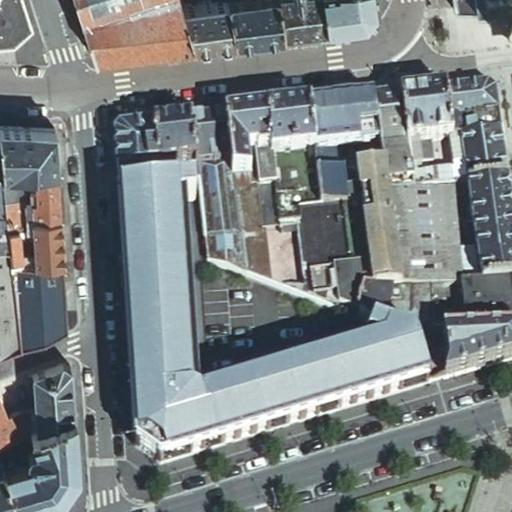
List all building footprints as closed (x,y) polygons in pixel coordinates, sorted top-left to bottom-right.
[(22,0),(0,0),(0,45),(14,47),(32,30),(22,0)] [(180,0),(75,0),(95,59),(195,47),(182,6),(180,0)] [(285,36),(280,0),(235,0),(229,1),(236,42),(285,36)] [(280,0),(285,36),(325,31),(321,0),(280,0)] [(367,26),(379,11),(377,0),(321,0),(325,31),(325,32),(367,26)] [(511,0),(452,0),(454,11),(484,7),(485,12),(511,9),(511,0)] [(195,47),(236,42),(229,1),(217,2),(182,6),(195,47)] [(488,86),(444,92),(451,141),(462,140),(469,139),(468,133),(467,120),(478,119),(479,132),(480,138),(501,135),(495,92),(488,86)] [(451,141),(444,92),(400,98),(407,147),(416,146),(430,144),(442,143),(448,142),(451,141)] [(407,147),(400,98),(374,100),(380,145),(383,167),(387,196),(413,193),(408,152),(398,154),(397,148),(407,147)] [(380,145),(374,100),(309,109),(314,155),(340,151),(359,148),(380,145)] [(314,155),(309,109),(266,114),(271,156),(271,160),(279,159),(283,158),(314,155)] [(268,156),(263,114),(256,115),(226,119),(232,165),(233,180),(245,179),(246,191),(261,189),(265,189),(261,157),(268,156)] [(266,114),(263,114),(268,156),(271,156),(266,114)] [(232,165),(226,119),(191,123),(196,164),(197,170),(232,165)] [(196,164),(191,123),(121,132),(116,139),(119,194),(154,190),(153,180),(152,169),(189,165),(196,164)] [(56,129),(0,126),(0,157),(2,171),(2,175),(22,173),(37,172),(59,170),(56,129)] [(507,181),(501,135),(480,138),(469,139),(462,140),(468,186),(507,181)] [(468,186),(462,140),(451,141),(448,142),(453,175),(448,175),(450,188),(451,188),(468,186)] [(442,143),(430,144),(432,162),(438,161),(437,151),(443,150),(442,143)] [(430,144),(416,146),(420,173),(434,171),(432,162),(430,144)] [(362,170),(383,167),(380,145),(359,148),(362,170)] [(420,173),(416,146),(407,147),(408,152),(413,193),(450,188),(448,175),(420,179),(420,173)] [(365,294),(374,294),(357,171),(362,170),(359,148),(340,151),(343,172),(348,208),(322,212),(335,312),(361,322),(360,307),(365,294)] [(314,155),(318,176),(343,172),(340,151),(314,155)] [(308,211),(322,209),(318,176),(314,155),(283,158),(287,186),(288,185),(290,197),(300,196),(301,198),(306,197),(308,211)] [(266,229),(278,227),(268,156),(261,157),(265,189),(261,189),(266,229)] [(296,215),(322,212),(322,209),(308,211),(306,197),(301,198),(300,196),(290,197),(288,185),(287,186),(283,158),(279,159),(279,164),(272,165),(271,160),(271,156),(268,156),(278,227),(278,234),(280,233),(298,230),(296,215)] [(192,186),(198,185),(197,170),(196,164),(189,165),(192,186)] [(219,268),(246,278),(235,193),(233,180),(232,165),(197,170),(198,185),(203,219),(208,264),(219,268)] [(399,291),(387,196),(383,167),(362,170),(357,171),(374,294),(391,292),(399,291)] [(62,219),(59,170),(37,172),(39,202),(34,203),(35,221),(62,219)] [(318,176),(322,209),(322,212),(348,208),(343,172),(318,176)] [(22,173),(2,175),(5,203),(27,201),(26,193),(23,193),(22,173)] [(171,188),(184,186),(183,176),(153,180),(154,190),(171,188)] [(233,180),(235,193),(246,191),(245,179),(233,180)] [(511,282),(511,218),(507,181),(468,186),(481,285),(511,282)] [(173,223),(203,219),(198,185),(192,186),(184,186),(171,188),(173,223)] [(173,223),(171,188),(154,190),(119,194),(136,449),(159,467),(428,387),(414,338),(406,339),(399,354),(328,375),(326,368),(306,373),(302,361),(269,370),(253,375),(250,364),(237,322),(180,326),(173,223)] [(450,188),(413,193),(387,196),(399,291),(430,289),(444,288),(461,286),(464,286),(451,188),(450,188)] [(246,278),(253,281),(274,289),(267,235),(267,234),(266,229),(261,189),(246,191),(235,193),(246,278)] [(27,201),(5,203),(7,217),(9,232),(19,232),(28,231),(27,203),(27,201)] [(35,231),(35,221),(34,203),(27,203),(28,231),(35,231)] [(306,301),(335,312),(322,212),(296,215),(298,230),(299,237),(306,301)] [(9,232),(7,217),(0,217),(0,250),(11,249),(9,232)] [(62,219),(35,221),(35,231),(36,237),(37,266),(64,264),(62,219)] [(299,237),(298,230),(280,233),(281,239),(299,237)] [(19,232),(9,232),(11,249),(13,268),(23,267),(20,238),(19,232)] [(13,268),(11,249),(0,250),(0,358),(22,349),(13,268)] [(69,331),(64,264),(37,266),(23,267),(13,268),(22,349),(69,331)] [(246,299),(253,281),(246,278),(219,268),(212,287),(246,299)] [(366,324),(361,322),(335,312),(306,301),(286,293),(274,289),(253,281),(246,299),(244,304),(358,347),(366,324)] [(511,288),(511,282),(481,285),(464,286),(461,286),(466,320),(468,336),(511,333),(511,288)] [(434,328),(431,295),(430,289),(399,291),(391,292),(386,332),(400,337),(402,328),(422,328),(434,328)] [(386,332),(391,292),(374,294),(365,294),(360,307),(361,322),(366,324),(386,332)] [(444,294),(431,295),(434,328),(434,331),(447,330),(446,315),(444,294)] [(448,337),(468,336),(466,320),(458,313),(446,315),(447,330),(448,337)] [(402,328),(400,337),(406,339),(414,338),(421,338),(422,338),(422,328),(402,328)] [(422,338),(435,338),(434,331),(434,328),(422,328),(422,338)] [(511,333),(468,336),(448,337),(443,337),(444,346),(448,372),(443,382),(511,361),(511,333)] [(448,372),(444,346),(439,346),(440,353),(426,356),(421,338),(414,338),(428,387),(443,382),(448,372)] [(62,360),(32,372),(35,406),(36,430),(74,414),(71,364),(62,360)] [(266,360),(250,364),(253,375),(269,370),(266,360)] [(0,444),(14,439),(6,416),(0,399),(0,444)] [(14,439),(36,430),(35,406),(6,416),(14,439)] [(75,431),(74,414),(36,430),(14,439),(0,444),(0,460),(2,465),(17,509),(61,495),(77,471),(75,431)] [(0,511),(4,511),(17,509),(2,465),(0,465),(0,511)]
